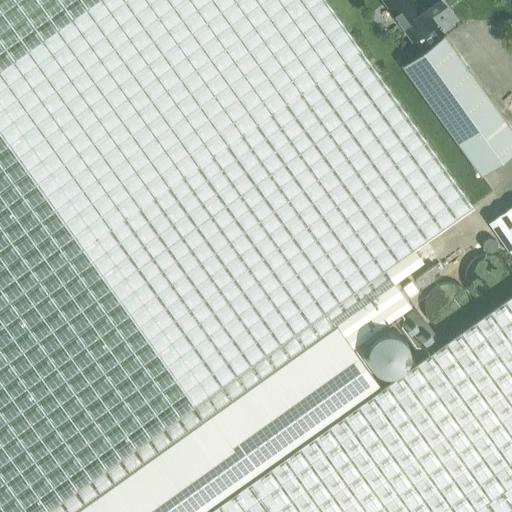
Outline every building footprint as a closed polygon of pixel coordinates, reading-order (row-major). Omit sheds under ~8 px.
[(0,0),(0,511),(44,511),(387,272),(385,269),(473,206),(323,0),(0,0)] [(383,0),(412,39),(413,38),(422,51),(439,39),(430,26),(435,22),(430,16),(444,5),(440,0),(383,0)] [(422,51),(401,66),(429,105),(479,175),(511,151),(511,132),(444,36),(443,35),(439,39),(422,51)] [(511,203),(503,210),(487,221),(510,254),(511,252),(511,203)] [(434,265),(414,279),(421,288),(440,274),(434,265)] [(203,511),(379,386),(352,347),(388,321),(410,305),(387,272),(44,511),(203,511)] [(379,386),(203,511),(511,511),(511,291),(441,342),(422,356),(379,386)] [(416,306),(396,320),(397,321),(422,356),(441,342),(427,321),(416,306)] [(406,354),(406,353),(404,345),(402,341),(399,338),(393,334),(386,333),(381,333),(377,335),(372,338),(369,342),(367,345),(366,353),(367,360),(369,363),(371,366),(377,371),(381,372),(385,373),(391,372),(395,371),(398,368),(403,362),(405,358),(406,354)]
